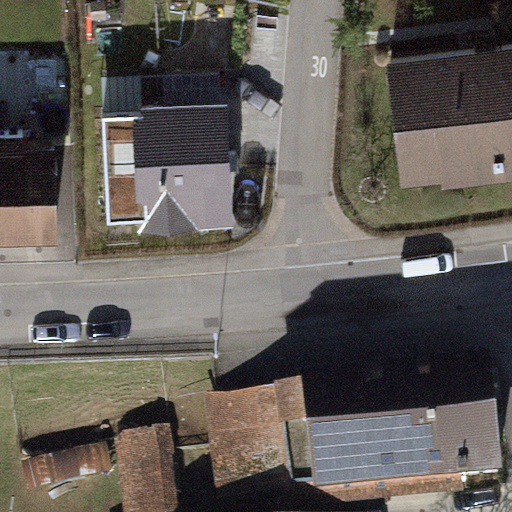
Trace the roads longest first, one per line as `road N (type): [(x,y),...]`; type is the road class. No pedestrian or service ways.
road 1 (residential): [(0,313),(319,295)]
road 2 (residential): [(330,0),(319,295)]
road 3 (residential): [(319,295),(511,273)]
